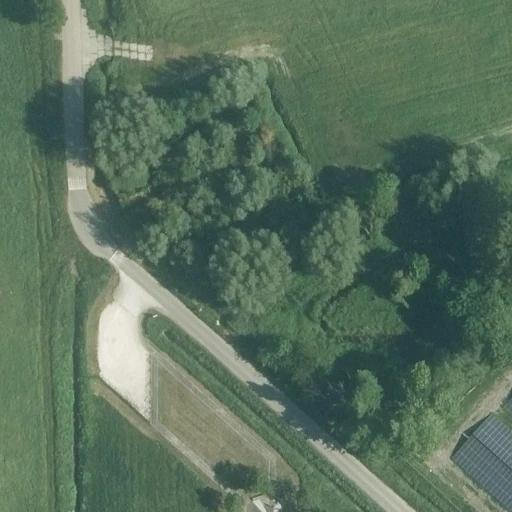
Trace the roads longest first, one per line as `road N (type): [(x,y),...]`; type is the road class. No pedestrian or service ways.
road 1 (tertiary): [(398,511),(85,225),(73,188),(68,0)]
road 2 (track): [(238,167),(159,189),(85,225)]
